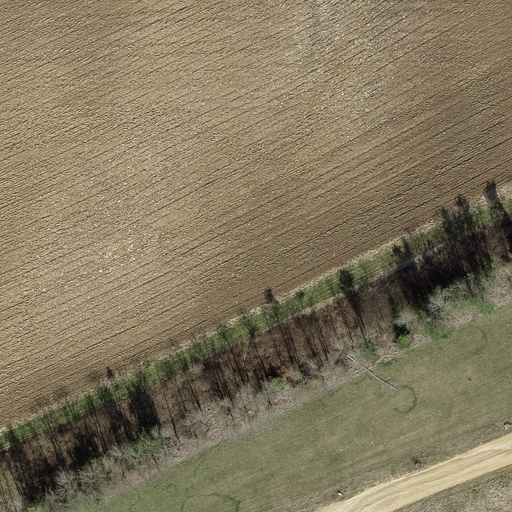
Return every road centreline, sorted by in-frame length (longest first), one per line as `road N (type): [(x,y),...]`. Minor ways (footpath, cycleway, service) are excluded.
road 1 (track): [(0,435),(511,185)]
road 2 (track): [(511,452),(368,511)]
